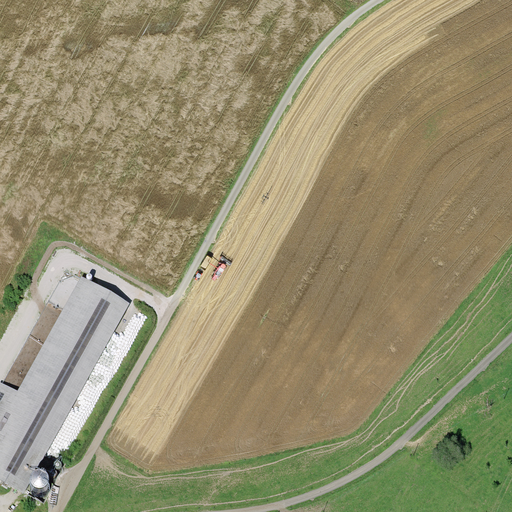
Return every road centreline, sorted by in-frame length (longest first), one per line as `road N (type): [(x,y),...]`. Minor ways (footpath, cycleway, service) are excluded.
road 1 (track): [(376,0),(308,65),(51,511)]
road 2 (track): [(511,336),(389,453),(310,494),(243,511)]
